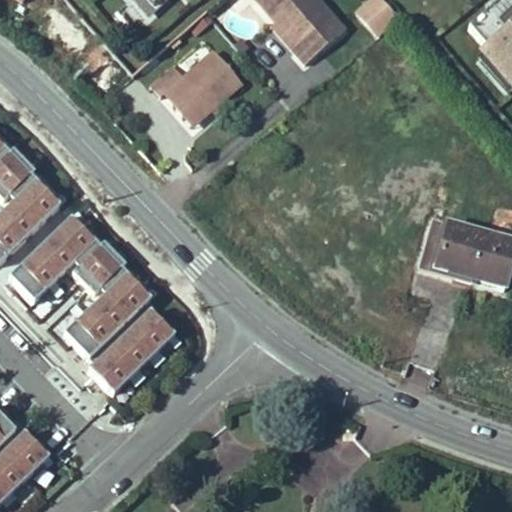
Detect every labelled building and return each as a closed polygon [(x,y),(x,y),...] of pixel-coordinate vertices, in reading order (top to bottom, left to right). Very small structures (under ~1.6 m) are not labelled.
[(142,0),(151,12),(165,0),(142,0)] [(281,41),(305,68),(344,34),(314,0),(256,0),(255,1),(276,26),(286,37),(281,41)] [(398,20),(380,0),(373,0),(360,12),(381,36),(398,20)] [(511,0),(502,0),(468,29),(488,54),(483,58),(511,91),(511,0)] [(281,41),(286,37),(276,26),(272,30),(281,41)] [(150,90),(160,102),(164,99),(170,93),(198,126),(242,88),(214,56),(183,82),(173,71),(150,90)] [(170,93),(164,99),(192,131),(198,126),(170,93)] [(0,266),(60,210),(0,147),(0,204),(3,207),(8,202),(13,206),(0,218),(0,266)] [(151,304),(70,220),(8,281),(33,307),(72,269),(77,274),(72,279),(93,301),(99,296),(102,301),(63,338),(93,369),(87,374),(112,399),(174,339),(145,309),(151,304)] [(504,294),(511,267),(511,246),(433,223),(419,270),(458,281),(460,272),(469,274),(466,283),(504,294)] [(0,507),(48,460),(23,436),(18,441),(0,422),(0,507)]
